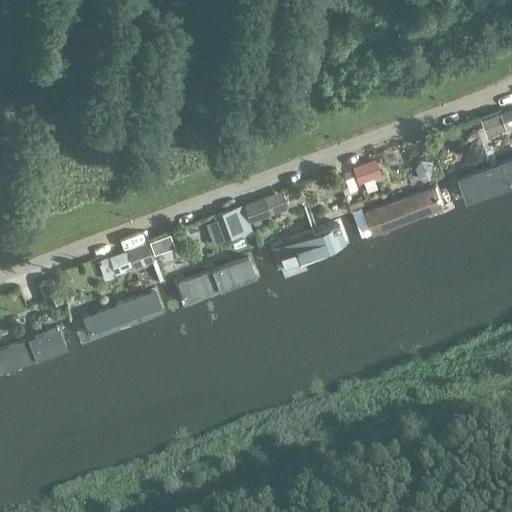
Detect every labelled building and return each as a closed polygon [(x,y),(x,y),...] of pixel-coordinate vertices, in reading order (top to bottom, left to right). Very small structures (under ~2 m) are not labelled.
[(511,107),(502,112),(508,128),(511,125),(511,107)] [(376,174),(371,160),(357,166),(362,180),(376,174)] [(511,161),(462,177),(468,198),(511,185),(511,161)] [(436,173),(438,179),(444,177),(442,170),(436,173)] [(438,187),(363,217),(371,238),(446,208),(438,187)] [(269,213),(263,197),(244,204),(250,219),(269,213)] [(231,214),(216,219),(223,238),(238,233),(231,214)] [(342,224),(274,247),(281,270),(350,247),(342,224)] [(156,240),(149,242),(153,254),(160,251),(156,240)] [(146,242),(128,249),(133,265),(152,257),(146,242)] [(251,261),(180,283),(186,304),(258,281),(251,261)] [(102,272),(104,278),(112,275),(110,269),(102,272)] [(53,277),(41,281),(49,304),(61,300),(53,277)] [(157,289),(78,318),(87,342),(166,313),(157,289)] [(57,330),(0,350),(0,369),(2,374),(65,351),(57,330)]
